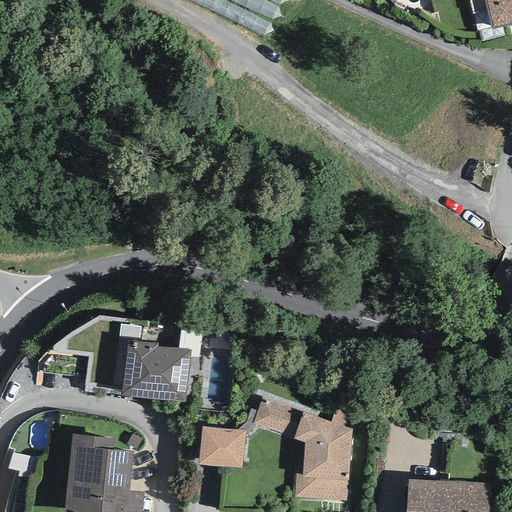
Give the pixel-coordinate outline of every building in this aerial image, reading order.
[(511,0),(468,0),(476,30),(511,22),(511,0)] [(70,332),(52,346),(52,351),(55,353),(87,357),(83,386),(121,391),(127,339),(138,340),(140,321),(99,316),(70,332)] [(138,340),(127,339),(121,391),(121,394),(184,401),(190,350),(156,347),(157,342),(138,340)] [(261,397),(252,422),(293,437),(293,438),(304,443),(302,474),(295,474),(294,497),(346,501),(348,481),(352,430),(302,413),(302,412),(261,397)] [(242,468),(245,432),(202,429),(199,465),(242,468)] [(111,438),(71,434),(63,511),(141,511),(143,492),(129,491),(133,452),(125,451),(110,450),(111,438)] [(488,511),(490,484),(407,481),(405,511),(488,511)]
